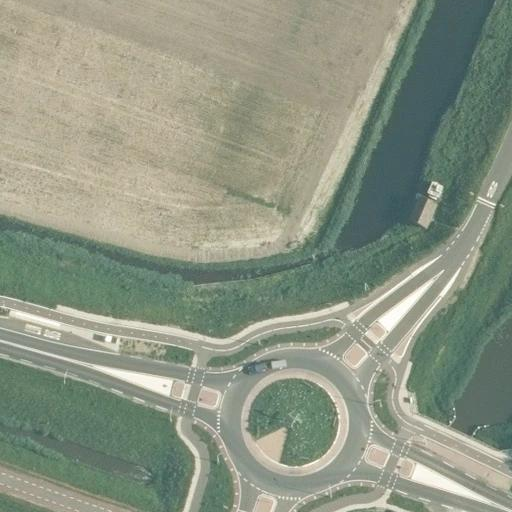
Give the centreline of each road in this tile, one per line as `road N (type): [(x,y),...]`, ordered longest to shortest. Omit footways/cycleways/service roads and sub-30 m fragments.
road 1 (tertiary): [(397,309),(458,252),(511,139)]
road 2 (primary): [(59,355),(221,422)]
road 3 (primary): [(232,381),(59,355)]
road 4 (primary): [(339,469),(505,511)]
road 5 (primary): [(494,494),(359,429)]
